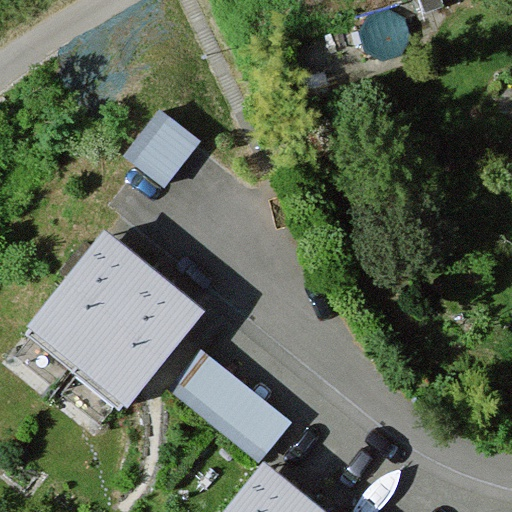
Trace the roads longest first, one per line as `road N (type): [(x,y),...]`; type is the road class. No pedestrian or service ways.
road 1 (residential): [(511,471),(460,465),(327,365),(257,265)]
road 2 (track): [(103,0),(25,43),(0,68)]
